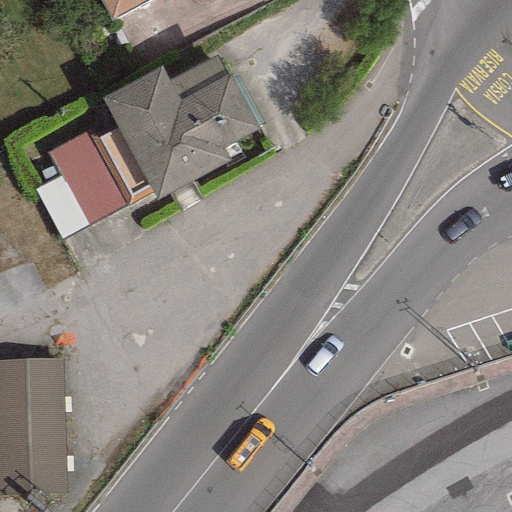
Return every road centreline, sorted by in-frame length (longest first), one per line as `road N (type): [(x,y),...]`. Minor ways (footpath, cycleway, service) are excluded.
road 1 (primary): [(454,39),(273,380)]
road 2 (primary): [(273,380),(451,224),(511,184)]
road 3 (primary): [(168,511),(273,380)]
